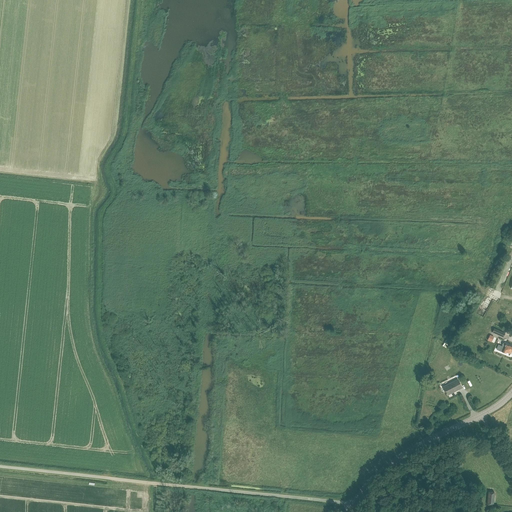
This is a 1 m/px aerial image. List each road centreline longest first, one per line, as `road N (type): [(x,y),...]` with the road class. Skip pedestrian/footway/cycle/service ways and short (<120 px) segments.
road 1 (unclassified): [(350,505),(0,465)]
road 2 (tertiary): [(350,505),(389,463),(511,392)]
